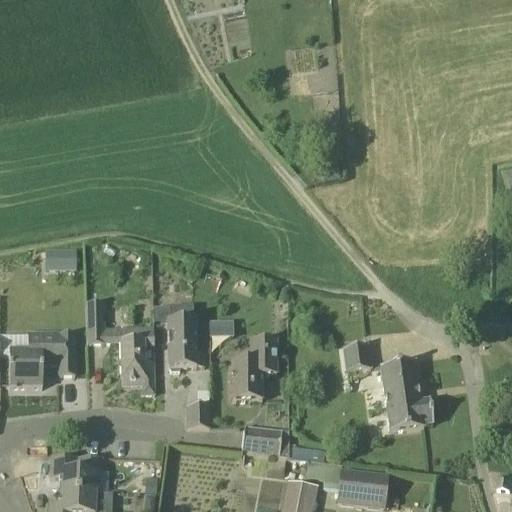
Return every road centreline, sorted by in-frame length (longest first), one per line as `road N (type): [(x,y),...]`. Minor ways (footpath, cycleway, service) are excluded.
road 1 (track): [(391,301),(220,98),(167,0)]
road 2 (track): [(492,511),(465,353),(391,301)]
road 3 (residential): [(0,451),(16,441),(106,426),(222,440)]
